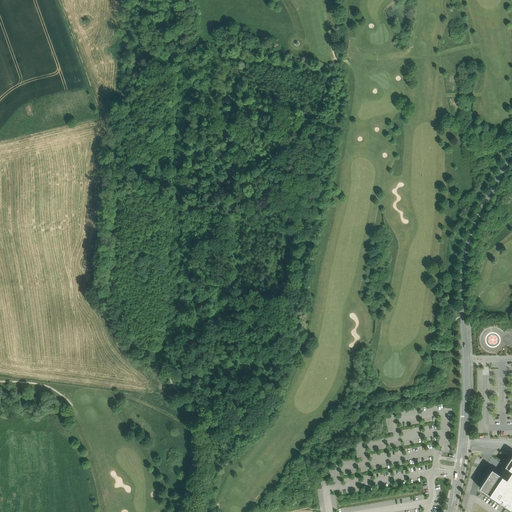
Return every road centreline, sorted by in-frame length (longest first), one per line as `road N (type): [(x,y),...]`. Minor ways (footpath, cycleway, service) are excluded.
road 1 (unclassified): [(511,152),(467,243),(462,323)]
road 2 (residential): [(462,323),(463,446)]
